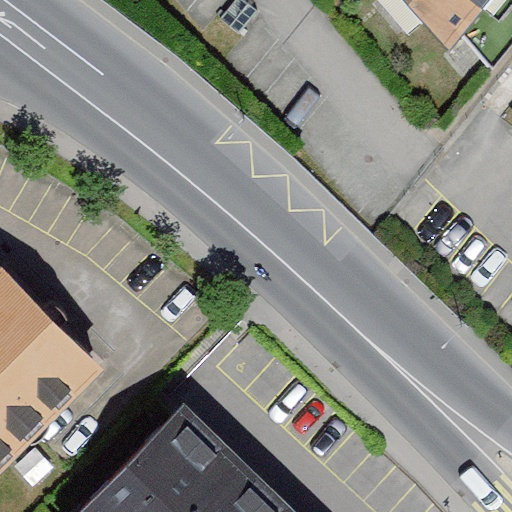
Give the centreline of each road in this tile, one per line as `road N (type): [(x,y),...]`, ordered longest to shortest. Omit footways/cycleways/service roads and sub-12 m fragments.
road 1 (secondary): [(0,16),(264,227),(404,359)]
road 2 (secondary): [(404,359),(506,511)]
road 3 (secondary): [(511,428),(404,359)]
